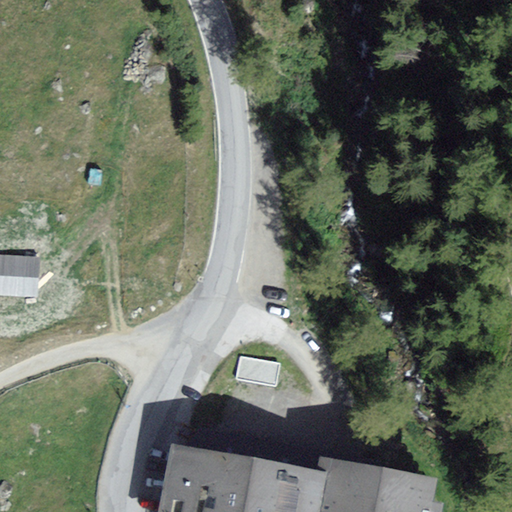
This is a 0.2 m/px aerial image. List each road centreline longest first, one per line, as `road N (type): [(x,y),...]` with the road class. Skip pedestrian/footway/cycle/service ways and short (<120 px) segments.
road 1 (tertiary): [(116,511),(133,413),(203,308),(229,231),(230,107),(203,0)]
road 2 (track): [(0,380),(99,344),(177,342)]
